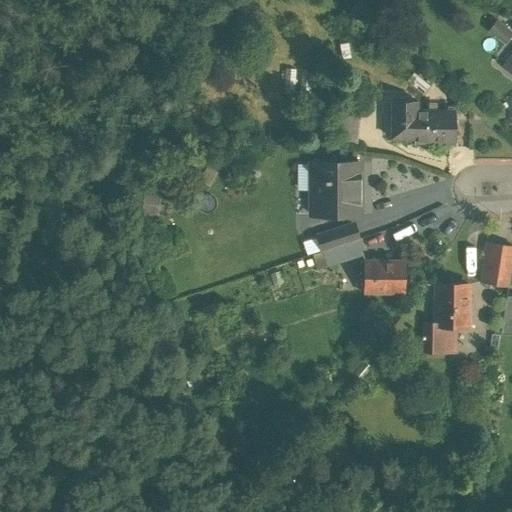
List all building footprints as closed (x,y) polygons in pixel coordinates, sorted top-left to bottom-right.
[(511,55),(503,67),(511,74),(511,55)] [(416,102),(391,102),(390,139),(414,139),(414,144),(454,144),(454,111),(416,111),(416,102)] [(359,118),(335,115),(332,142),(356,145),(359,118)] [(359,163),(316,163),(316,179),(311,179),(311,215),(359,215),(359,163)] [(353,225),(317,236),(322,252),(358,240),(353,225)] [(358,240),(322,252),(327,267),(362,256),(358,240)] [(511,263),(511,246),(490,243),(488,244),(487,246),(481,277),(509,281),(511,263)] [(187,246),(179,249),(182,258),(190,255),(187,246)] [(403,262),(362,262),(362,294),(403,294),(403,262)] [(468,285),(435,285),(435,324),(435,325),(455,326),(467,326),(468,285)] [(455,326),(435,325),(435,324),(424,324),(424,336),(421,336),(421,338),(424,338),(423,350),(454,350),(455,326)]
